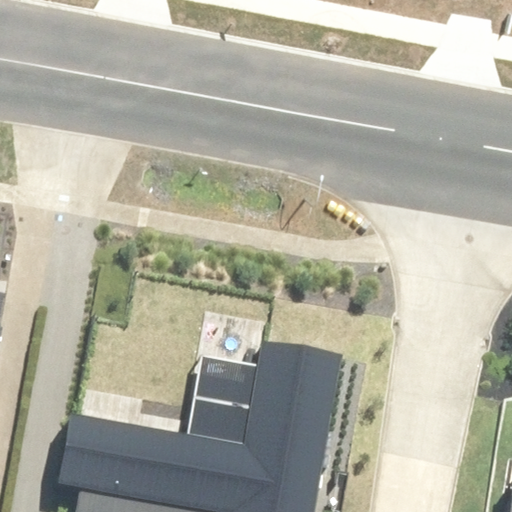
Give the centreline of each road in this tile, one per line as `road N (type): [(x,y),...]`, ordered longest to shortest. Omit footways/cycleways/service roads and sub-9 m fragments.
road 1 (tertiary): [(0,59),(478,145)]
road 2 (residential): [(413,511),(478,145)]
